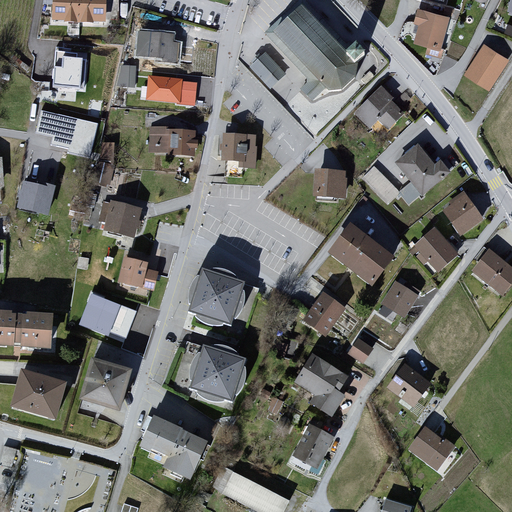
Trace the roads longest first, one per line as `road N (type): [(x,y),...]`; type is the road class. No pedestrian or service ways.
road 1 (residential): [(237,0),(202,171),(123,450),(60,449),(0,434)]
road 2 (motorway): [(511,325),(0,377)]
road 3 (motorway): [(0,433),(511,382)]
road 4 (residential): [(511,218),(363,397),(316,499),(331,511)]
road 5 (residential): [(511,211),(436,93),(348,0)]
road 6 (unknown): [(223,66),(310,149)]
